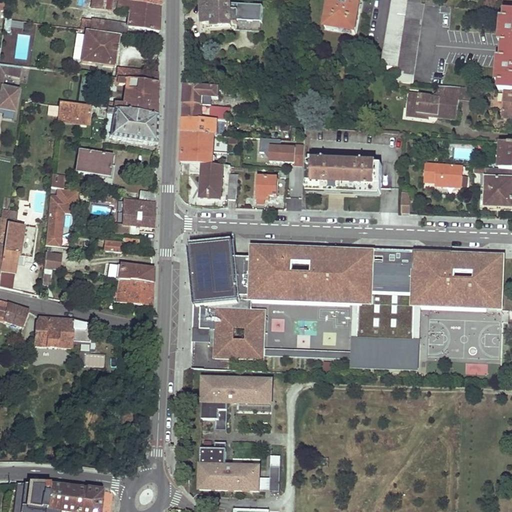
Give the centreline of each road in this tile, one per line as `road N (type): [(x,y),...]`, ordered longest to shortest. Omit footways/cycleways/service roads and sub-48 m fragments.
road 1 (residential): [(167,224),(511,237)]
road 2 (track): [(511,391),(291,389),(289,511)]
road 3 (secondary): [(172,0),(167,224)]
road 4 (residential): [(164,331),(0,293)]
road 5 (residential): [(130,489),(0,471)]
road 6 (secondary): [(164,331),(156,452)]
